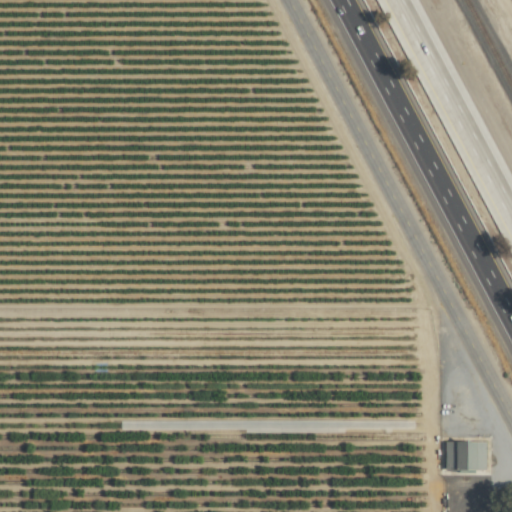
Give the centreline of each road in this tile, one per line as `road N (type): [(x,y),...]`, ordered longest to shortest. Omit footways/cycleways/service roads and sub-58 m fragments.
road 1 (tertiary): [(511,425),(286,0)]
road 2 (motorway): [(337,0),(511,329)]
road 3 (motorway): [(511,220),(395,0)]
